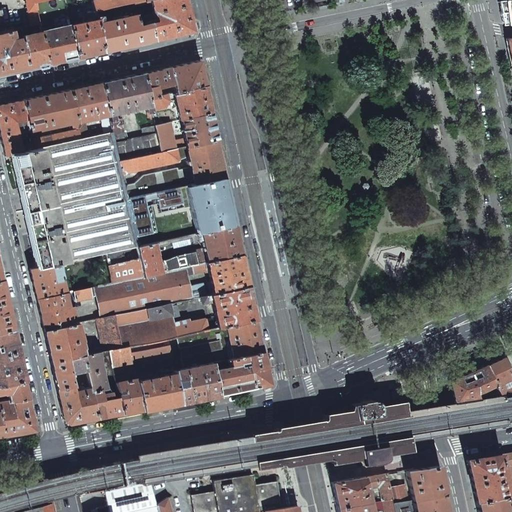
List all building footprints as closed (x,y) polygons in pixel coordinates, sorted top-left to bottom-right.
[(23,0),(26,11),(35,10),(34,2),(41,0),(23,0)] [(41,0),(34,2),(35,10),(39,25),(44,23),(46,21),(43,9),(58,6),(60,14),(63,13),(64,19),(69,18),(67,12),(64,0),(41,0)] [(64,0),(67,12),(73,11),(71,3),(74,2),(73,0),(83,0),(88,21),(97,19),(96,17),(94,11),(92,0),(64,0)] [(92,0),(94,11),(131,3),(143,0),(142,0),(92,0)] [(184,0),(149,0),(150,3),(153,13),(155,22),(149,23),(153,40),(160,39),(177,35),(193,31),(189,15),(186,5),(184,0)] [(511,0),(509,0),(509,2),(507,3),(504,4),(503,5),(501,9),(500,10),(500,12),(500,14),(501,16),(502,19),(505,21),(507,22),(510,22),(511,23),(511,22),(511,0)] [(35,10),(26,11),(29,27),(39,25),(35,10)] [(153,13),(146,15),(148,21),(145,22),(146,24),(149,23),(155,22),(153,13)] [(100,16),(96,17),(97,19),(102,52),(128,46),(153,40),(149,23),(146,24),(137,26),(135,14),(102,22),(100,16)] [(88,21),(70,25),(77,58),(85,56),(91,55),(102,52),(97,19),(88,21)] [(70,25),(40,32),(47,64),(63,61),(77,58),(70,25)] [(0,32),(0,74),(22,70),(47,64),(40,32),(21,36),(22,38),(14,40),(12,30),(0,32)] [(172,84),(173,92),(204,85),(202,75),(199,60),(168,67),(171,82),(172,84)] [(163,69),(166,83),(171,82),(168,67),(163,69)] [(142,73),(148,98),(157,96),(155,88),(163,86),(162,83),(166,83),(163,69),(154,71),(142,73)] [(107,114),(109,121),(114,120),(112,113),(128,109),(144,106),(146,112),(150,111),(150,110),(148,98),(142,73),(121,78),(100,82),(107,114)] [(69,89),(76,121),(83,120),(99,116),(107,114),(100,82),(86,86),(69,89)] [(175,117),(175,120),(179,119),(210,112),(209,108),(204,85),(173,92),(172,92),(173,100),(177,116),(175,117)] [(157,96),(165,94),(163,86),(155,88),(157,96)] [(29,130),(29,132),(76,121),(69,89),(49,94),(22,99),(29,130)] [(148,98),(150,110),(164,108),(168,101),(167,93),(165,94),(157,96),(148,98)] [(0,137),(4,156),(10,154),(21,152),(18,140),(18,138),(17,133),(29,130),(22,99),(10,102),(0,104),(0,137)] [(182,131),(185,146),(216,139),(214,130),(210,112),(179,119),(181,128),(182,131)] [(78,130),(80,138),(111,131),(109,121),(107,114),(99,116),(102,128),(86,132),(83,120),(76,121),(78,130)] [(111,131),(112,134),(122,131),(121,125),(120,121),(117,119),(114,120),(109,121),(111,131)] [(155,134),(159,152),(174,148),(169,121),(153,125),(154,126),(155,134)] [(112,134),(114,144),(128,141),(124,125),(121,125),(122,131),(112,134)] [(141,129),(143,137),(155,134),(154,126),(141,129)] [(32,142),(33,149),(40,148),(80,138),(78,130),(31,141),(32,142)] [(126,198),(120,174),(118,161),(114,144),(112,134),(111,131),(80,138),(40,148),(66,261),(100,254),(105,253),(136,246),(134,236),(126,198)] [(114,144),(118,161),(159,152),(155,134),(143,137),(128,141),(114,144)] [(18,140),(21,152),(33,149),(32,142),(22,144),(21,139),(18,140)] [(189,167),(193,184),(224,177),(221,163),(216,139),(185,146),(187,156),(188,160),(189,164),(189,167)] [(176,148),(178,159),(187,156),(185,146),(176,148)] [(22,210),(36,268),(58,263),(66,261),(40,148),(33,149),(21,152),(10,154),(22,210)] [(118,161),(120,174),(175,162),(177,162),(178,159),(176,148),(174,148),(159,152),(118,161)] [(179,195),(186,193),(195,233),(200,232),(234,225),(224,177),(193,184),(154,192),(156,202),(180,197),(179,195)] [(143,197),(151,233),(155,232),(148,204),(156,202),(154,192),(149,193),(149,195),(143,197)] [(149,195),(149,193),(126,198),(134,236),(151,233),(143,197),(149,195)] [(204,251),(206,262),(241,255),(238,241),(234,225),(200,232),(202,241),(203,247),(204,251)] [(191,234),(193,243),(202,241),(200,232),(195,233),(191,234)] [(180,236),(182,246),(193,243),(191,234),(180,236)] [(136,246),(143,276),(159,273),(157,262),(152,242),(136,246)] [(105,253),(111,283),(143,276),(136,246),(105,253)] [(157,262),(159,273),(162,272),(166,272),(181,268),(191,266),(198,264),(195,251),(175,256),(157,262)] [(100,254),(106,284),(111,283),(105,253),(100,254)] [(208,275),(212,294),(247,286),(244,271),(241,255),(206,262),(205,263),(207,271),(208,275)] [(32,284),(36,299),(64,293),(58,263),(36,268),(29,269),(32,284)] [(191,266),(193,274),(204,271),(207,271),(205,263),(198,264),(191,266)] [(162,272),(169,303),(188,299),(185,287),(181,268),(166,272),(162,272)] [(97,286),(104,317),(113,315),(145,308),(169,303),(162,272),(159,273),(143,276),(111,283),(106,284),(97,286)] [(0,331),(12,329),(6,302),(2,280),(0,280),(0,331)] [(185,287),(188,299),(196,297),(199,297),(205,295),(203,283),(185,287)] [(216,324),(216,327),(225,326),(255,319),(252,304),(247,286),(212,294),(209,294),(211,302),(216,324)] [(73,291),(75,301),(91,297),(89,288),(73,291)] [(39,315),(43,331),(71,325),(69,315),(73,314),(71,306),(68,307),(64,293),(36,299),(39,315)] [(200,302),(208,303),(211,302),(209,294),(205,295),(199,297),(199,300),(200,302)] [(145,308),(148,320),(171,314),(169,303),(145,308)] [(113,315),(120,347),(128,346),(166,338),(176,336),(173,322),(171,314),(148,320),(145,308),(113,315)] [(95,319),(102,351),(107,350),(120,347),(113,315),(104,317),(95,319)] [(173,322),(176,336),(204,330),(207,329),(205,319),(204,318),(188,322),(188,319),(173,322)] [(205,319),(207,329),(213,328),(212,325),(211,318),(205,319)] [(228,340),(232,358),(262,352),(259,337),(256,326),(255,319),(225,326),(228,340)] [(49,360),(56,389),(72,385),(70,375),(70,373),(72,372),(85,370),(82,355),(81,355),(80,349),(82,348),(81,346),(77,323),(71,325),(43,331),(49,360)] [(214,328),(217,343),(228,340),(225,326),(216,327),(214,328)] [(209,355),(210,363),(221,360),(217,343),(214,328),(213,328),(207,329),(204,330),(209,355)] [(0,385),(24,381),(17,352),(12,329),(0,331),(0,385)] [(179,355),(182,369),(210,363),(209,355),(204,330),(176,336),(177,344),(178,347),(183,346),(184,354),(179,355)] [(128,346),(133,371),(171,363),(166,338),(128,346)] [(107,350),(114,382),(135,378),(133,371),(128,346),(120,347),(107,350)] [(89,388),(90,391),(100,389),(100,390),(104,389),(96,352),(84,355),(82,355),(85,370),(89,388)] [(212,369),(217,395),(244,389),(269,384),(264,363),(262,354),(262,352),(232,358),(227,359),(229,366),(212,369)] [(501,357),(494,361),(485,365),(494,385),(499,395),(500,397),(511,395),(511,381),(510,378),(501,357)] [(172,373),(178,403),(180,402),(194,399),(217,395),(212,369),(210,363),(182,369),(171,370),(172,373)] [(469,372),(449,381),(454,403),(460,402),(478,399),(476,394),(484,390),(488,398),(499,395),(494,385),(485,365),(469,372)] [(172,373),(135,380),(141,410),(160,406),(178,403),(172,373)] [(118,396),(121,414),(132,412),(141,410),(135,380),(135,378),(114,382),(118,396)] [(0,385),(0,393),(4,393),(5,395),(10,394),(11,400),(27,397),(24,381),(0,385)] [(56,389),(63,421),(68,424),(83,421),(96,418),(90,391),(89,388),(84,389),(79,390),(74,391),(72,385),(56,389)] [(90,391),(96,418),(109,416),(121,414),(118,396),(112,397),(102,400),(101,394),(100,390),(100,389),(90,391)] [(0,417),(3,437),(20,434),(34,431),(35,430),(27,397),(11,400),(6,401),(6,399),(3,399),(4,402),(0,402),(0,417)] [(359,402),(350,403),(348,411),(341,412),(342,418),(337,419),(338,423),(383,416),(383,414),(385,413),(385,412),(384,405),(379,406),(378,406),(378,404),(377,404),(377,403),(376,401),(374,400),(372,400),(370,400),(370,399),(359,401),(359,402)] [(499,399),(486,401),(489,420),(502,418),(499,399)] [(467,404),(470,423),(483,421),(480,402),(478,403),(467,404)] [(407,414),(407,410),(251,432),(252,438),(407,414)] [(343,450),(388,443),(388,440),(387,440),(383,416),(338,423),(338,426),(335,427),(339,447),(342,447),(343,450)] [(412,433),(255,458),(256,464),(412,439),(412,433)] [(370,464),(380,462),(380,461),(383,461),(384,460),(386,458),(386,457),(386,456),(386,454),(386,453),(387,453),(390,452),(392,452),(391,447),(391,444),(388,445),(388,443),(343,450),(343,454),(348,453),(349,459),(356,458),(360,464),(369,463),(370,464)] [(511,452),(467,460),(466,461),(471,482),(476,502),(510,494),(511,493),(511,490),(511,491),(507,492),(502,474),(508,473),(510,480),(511,479),(511,452)] [(152,453),(144,455),(147,465),(154,463),(152,453)] [(437,465),(405,470),(411,499),(443,493),(440,479),(437,465)] [(190,494),(192,511),(260,511),(264,511),(281,509),(276,481),(253,484),(252,473),(211,480),(213,491),(190,494)] [(331,482),(331,483),(334,497),(336,507),(370,502),(368,495),(369,494),(369,492),(368,492),(367,488),(377,487),(380,500),(381,500),(391,498),(388,487),(385,473),(331,482)] [(107,505),(108,511),(157,511),(155,504),(149,480),(142,482),(137,483),(103,490),(104,492),(106,504),(107,505)] [(404,484),(388,487),(391,498),(392,503),(408,500),(404,484)] [(408,500),(392,503),(393,511),(446,511),(445,502),(443,493),(411,499),(408,500)] [(510,494),(476,502),(477,511),(511,511),(508,497),(511,497),(510,494)] [(171,511),(167,497),(155,504),(157,511),(171,511)] [(391,498),(381,500),(383,511),(393,511),(392,503),(391,498)] [(370,502),(336,507),(337,511),(376,511),(375,507),(371,508),(370,502)] [(52,511),(51,503),(18,511),(52,511)]
